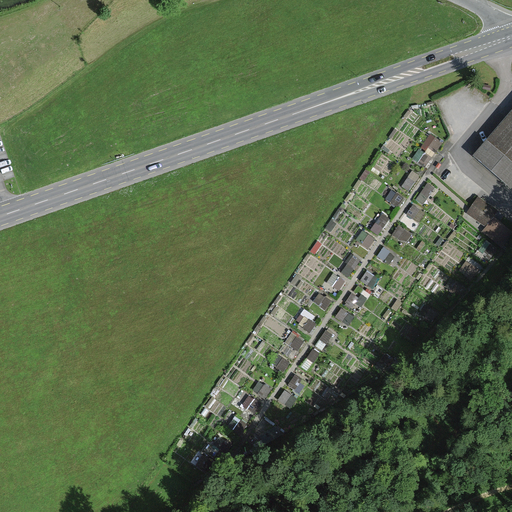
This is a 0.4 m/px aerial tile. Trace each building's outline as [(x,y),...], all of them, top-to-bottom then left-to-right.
[(511,113),(474,157),(511,189),(511,113)] [(433,135),(413,157),(424,167),(444,145),(433,135)] [(425,206),(436,188),(428,183),(416,200),(425,206)] [(401,207),(403,197),(394,195),(392,205),(401,207)] [(511,222),(479,197),(464,217),(497,241),(511,222)] [(413,205),(407,215),(419,223),(426,213),(413,205)] [(380,235),(389,218),(382,214),(373,231),(380,235)] [(407,244),(413,233),(398,226),(393,237),(407,244)] [(370,249),(376,239),(364,233),(358,243),(370,249)] [(383,248),(378,258),(392,264),(396,253),(383,248)] [(354,255),(342,272),(350,278),(362,260),(354,255)] [(366,272),(362,283),(375,288),(380,277),(366,272)] [(329,286),(343,291),(347,278),(333,274),(329,286)] [(320,293),(314,303),(327,311),(333,301),(320,293)] [(336,319),(349,327),(355,317),(341,309),(336,319)] [(312,332),(316,322),(303,318),(299,328),(312,332)] [(325,349),(333,334),(326,330),(318,345),(325,349)] [(298,351),(303,343),(296,337),(290,345),(298,351)] [(296,375),(289,384),(301,393),(307,384),(296,375)] [(267,399),(272,388),(264,385),(259,396),(267,399)] [(278,401),(292,409),(299,398),(285,390),(278,401)] [(235,418),(231,431),(244,436),(248,422),(235,418)]
